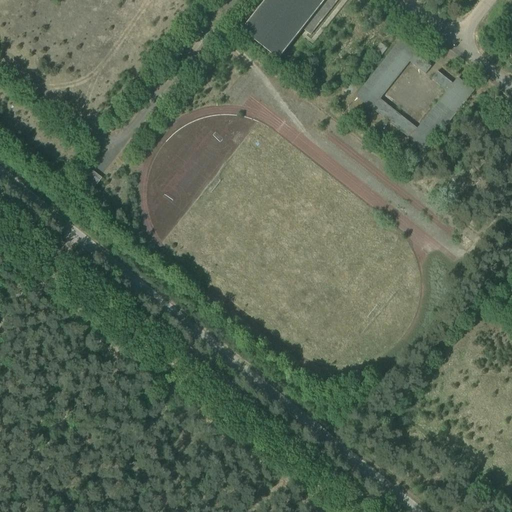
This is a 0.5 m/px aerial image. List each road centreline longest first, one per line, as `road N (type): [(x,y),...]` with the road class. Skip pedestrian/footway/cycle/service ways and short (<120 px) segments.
road 1 (unclassified): [(428,511),(0,172)]
road 2 (track): [(396,511),(0,196)]
